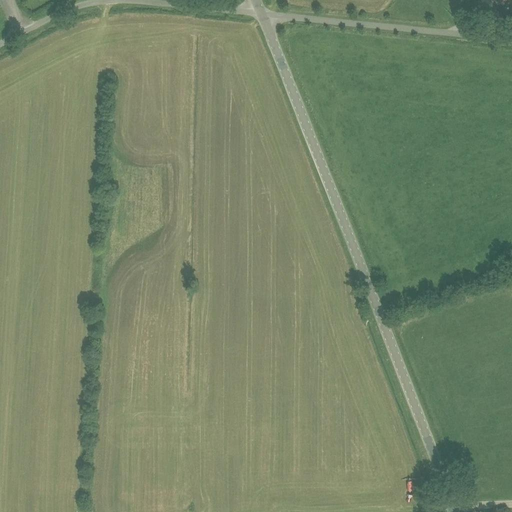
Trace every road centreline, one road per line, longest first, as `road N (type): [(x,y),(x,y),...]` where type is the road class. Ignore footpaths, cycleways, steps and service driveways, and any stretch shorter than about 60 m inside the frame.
road 1 (unclassified): [(453,511),(261,14)]
road 2 (residential): [(261,14),(511,39)]
road 3 (unclassified): [(0,44),(64,10),(126,0)]
road 4 (unclassified): [(133,0),(261,14)]
